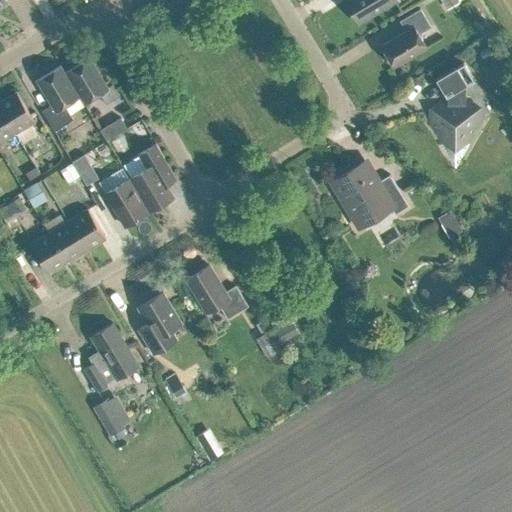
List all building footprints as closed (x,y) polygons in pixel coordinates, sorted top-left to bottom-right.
[(344,0),(358,21),(393,0),(344,0)] [(458,0),(440,0),(446,8),(459,0),(458,0)] [(393,65),(425,46),(417,33),(430,25),(419,7),(399,20),(405,30),(381,44),(393,65)] [(495,38),(486,44),(490,51),(492,53),(501,48),(495,38)] [(106,86),(88,56),(67,69),(86,100),(99,92),(105,103),(119,95),(112,83),(106,86)] [(463,61),(435,78),(445,95),(447,94),(447,98),(441,98),(428,122),(440,143),(454,168),(480,121),(466,98),(464,98),(464,87),(463,84),(473,79),(463,61)] [(52,128),(70,118),(62,104),(77,95),(58,65),(36,78),(50,102),(40,108),(52,128)] [(0,99),(0,107),(14,131),(34,119),(15,90),(0,99)] [(0,139),(14,131),(0,107),(0,139)] [(106,139),(126,127),(120,116),(99,128),(106,139)] [(150,210),(173,197),(164,182),(175,175),(155,142),(137,153),(145,166),(130,176),(150,210)] [(98,176),(84,153),(71,160),(85,184),(98,176)] [(376,181),(363,159),(332,178),(360,225),(391,207),(394,213),(408,205),(389,173),(376,181)] [(34,165),(24,172),(29,179),(39,173),(34,165)] [(125,225),(147,212),(127,177),(104,191),(125,225)] [(36,181),(23,189),(33,205),(46,198),(36,181)] [(68,219),(86,249),(105,237),(87,208),(68,219)] [(67,260),(86,249),(68,219),(49,231),(67,260)] [(48,272),(67,260),(49,231),(30,242),(48,272)] [(224,290),(223,289),(208,263),(185,277),(206,311),(218,304),(227,317),(247,305),(235,284),(224,290)] [(152,352),(171,340),(165,330),(179,322),(161,291),(138,305),(148,322),(138,328),(152,352)] [(299,333),(290,318),(274,328),(279,336),(275,338),(279,345),(299,333)] [(116,378),(138,364),(112,321),(90,335),(98,348),(87,355),(91,362),(83,367),(97,389),(107,383),(106,382),(115,376),(116,378)] [(272,338),(267,330),(255,337),(267,356),(280,348),(273,337),(272,338)] [(186,389),(181,380),(170,387),(175,395),(186,389)] [(130,419),(115,394),(108,398),(107,395),(91,405),(109,434),(124,425),(123,423),(130,419)] [(216,423),(202,430),(214,456),(228,449),(216,423)]
